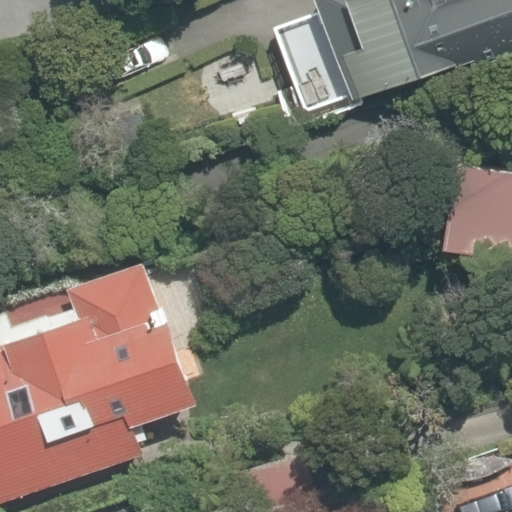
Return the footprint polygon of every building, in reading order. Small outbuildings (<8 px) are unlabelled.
[(511,0),(430,0),(429,1),(428,0),(314,0),(318,7),(259,29),(293,123),(511,43),(511,0)] [(93,51),(114,94),(188,57),(166,15),(93,51)] [(511,163),(447,154),(433,250),(511,262),(511,163)] [(0,310),(0,501),(146,451),(132,410),(159,401),(148,369),(182,357),(148,261),(73,287),(84,318),(60,326),(54,311),(53,311),(53,310),(17,322),(11,307),(0,310)] [(224,475),(235,511),(276,511),(324,497),(310,449),(224,475)] [(445,511),(431,461),(347,486),(354,511),(445,511)]
